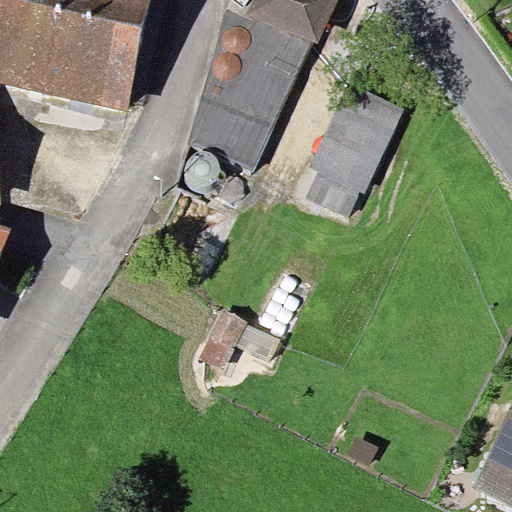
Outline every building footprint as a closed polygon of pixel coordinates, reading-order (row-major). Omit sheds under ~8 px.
[(0,0),(0,85),(123,114),(147,0),(0,0)] [(260,0),(252,20),(309,47),(326,10),(305,0),(260,0)] [(302,202),(344,222),(393,118),(351,99),(302,202)] [(214,187),(216,180),(214,173),(210,168),(205,164),(198,162),(191,164),(186,168),(182,173),(180,180),(182,187),(186,192),(191,196),(198,197),(205,196),(210,192),(214,187)] [(209,343),(199,362),(215,371),(237,329),(220,320),(209,343)] [(511,511),(511,414),(472,492),(510,511),(511,511)]
